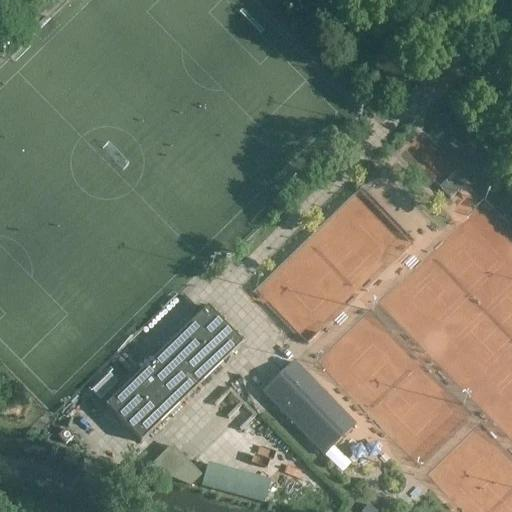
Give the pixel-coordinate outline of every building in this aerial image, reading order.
[(467,185),(469,184),(460,175),(442,193),(450,201),(460,193),(467,185)] [(224,363),(242,345),(224,327),(207,309),(201,315),(105,408),(140,444),(224,363)] [(339,421),(309,390),(314,385),(293,364),(262,395),(313,447),(339,421)] [(355,427),(314,385),(309,390),(339,421),(313,447),(323,458),(355,427)] [(310,467),(262,419),(260,422),(253,428),(300,476),(310,467)] [(171,447),(144,474),(190,487),(201,477),(171,447)] [(207,466),(201,487),(262,504),(268,482),(207,466)]
